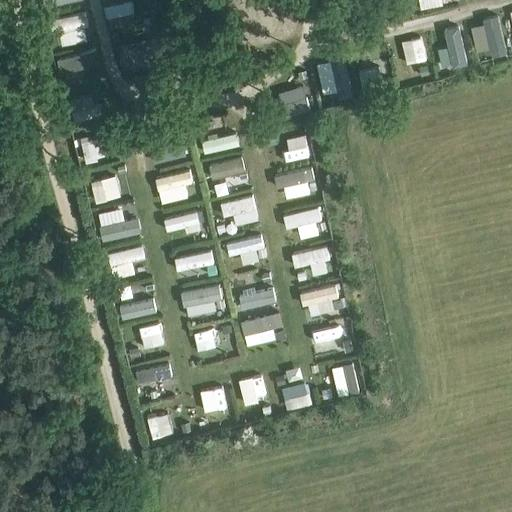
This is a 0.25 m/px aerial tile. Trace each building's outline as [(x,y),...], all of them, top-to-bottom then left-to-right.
[(109,0),(112,23),(136,21),(133,0),(109,0)] [(497,54),(509,53),(504,13),(486,15),(487,22),(476,23),(479,48),(496,46),(497,54)] [(440,46),(444,66),(472,60),(464,22),(445,26),(449,45),(440,46)] [(425,35),(404,39),(408,63),(429,59),(425,35)] [(320,66),(338,65),(339,94),(350,94),(349,57),(320,59),(320,66)] [(207,151),(242,142),(239,129),(204,138),(207,151)] [(186,131),(152,133),(153,158),(187,155),(186,131)] [(284,136),(287,158),(312,155),(309,133),(284,136)] [(82,155),(103,156),(104,135),(83,135),(82,155)] [(221,181),(246,178),(243,155),(218,158),(221,181)] [(174,159),(162,160),(163,193),(193,192),(191,161),(174,162),(174,159)] [(308,165),(278,173),(285,198),(315,190),(308,165)] [(116,170),(86,177),(91,202),(122,195),(116,170)] [(222,200),(229,226),(262,217),(255,191),(222,200)] [(107,236),(137,227),(130,203),(100,212),(107,236)] [(289,227),(298,224),(303,243),(329,236),(320,203),(285,212),(289,227)] [(168,231),(203,220),(199,207),(164,218),(168,231)] [(228,240),(231,254),(242,252),(246,267),(269,261),(262,232),(228,240)] [(328,243),(294,251),(310,315),(344,307),(328,243)] [(177,256),(179,268),(217,260),(215,248),(177,256)] [(217,297),(225,296),(223,283),(184,287),(187,313),(218,310),(217,297)] [(280,299),(277,283),(238,292),(242,308),(280,299)] [(122,318),(159,308),(155,295),(118,305),(122,318)] [(244,316),(247,343),(280,339),(279,324),(286,323),(285,312),(244,316)] [(324,326),(332,355),(360,348),(351,318),(324,326)] [(167,343),(162,320),(139,324),(143,348),(167,343)] [(201,355),(230,351),(228,338),(234,337),(232,324),(198,328),(201,355)] [(137,365),(140,388),(178,383),(175,360),(137,365)] [(340,393),(362,391),(359,361),(337,364),(340,393)] [(265,370),(239,377),(246,402),(271,396),(265,370)] [(284,384),(288,407),(315,402),(311,379),(284,384)] [(218,397),(205,399),(209,424),(234,420),(228,381),(215,383),(218,397)] [(183,405),(149,413),(155,437),(188,429),(183,405)]
